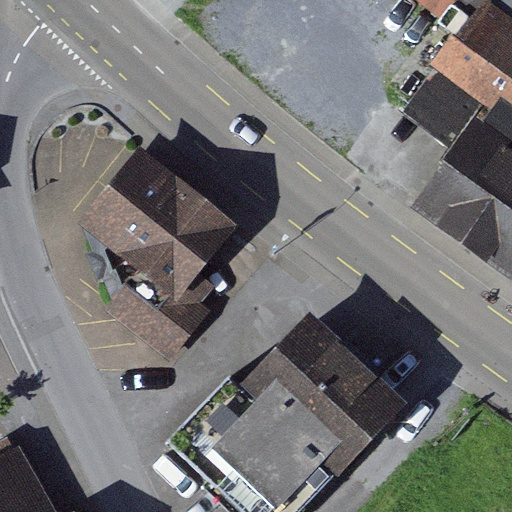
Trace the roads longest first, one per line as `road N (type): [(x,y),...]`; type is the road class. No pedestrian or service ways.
road 1 (residential): [(142,511),(42,311),(9,150),(19,76),(68,0)]
road 2 (secondary): [(87,0),(354,226),(511,345)]
